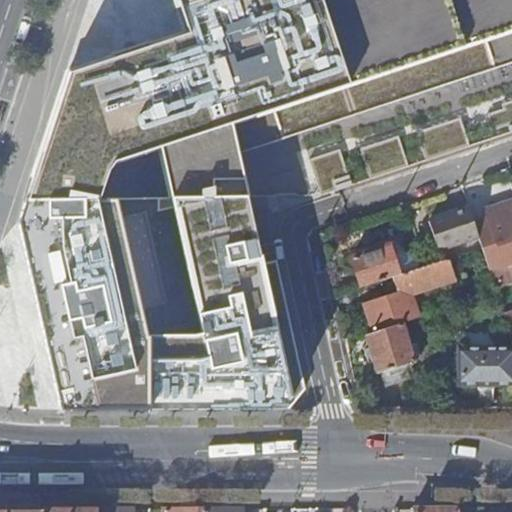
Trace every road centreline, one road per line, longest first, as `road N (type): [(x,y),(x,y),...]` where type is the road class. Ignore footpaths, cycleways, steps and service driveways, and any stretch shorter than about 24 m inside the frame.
road 1 (secondary): [(0,475),(348,477)]
road 2 (secondary): [(341,442),(0,439)]
road 3 (residential): [(289,222),(511,149)]
road 4 (residential): [(289,222),(341,442)]
road 5 (secondary): [(511,460),(464,445),(341,442)]
road 6 (secondary): [(348,477),(511,480)]
